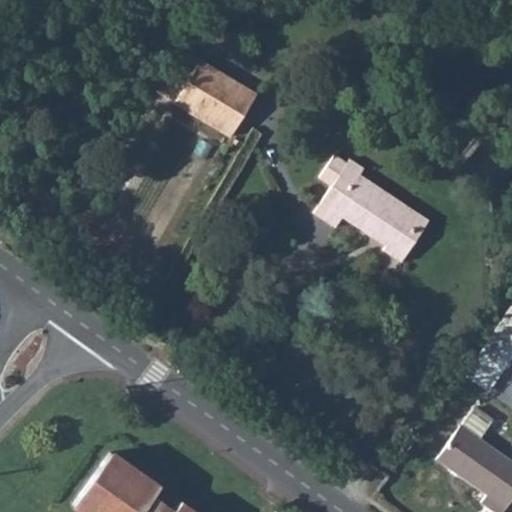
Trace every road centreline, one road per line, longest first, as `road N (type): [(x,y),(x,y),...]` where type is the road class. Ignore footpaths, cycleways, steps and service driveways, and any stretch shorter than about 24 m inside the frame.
road 1 (tertiary): [(347,511),(86,327)]
road 2 (residential): [(0,411),(86,327)]
